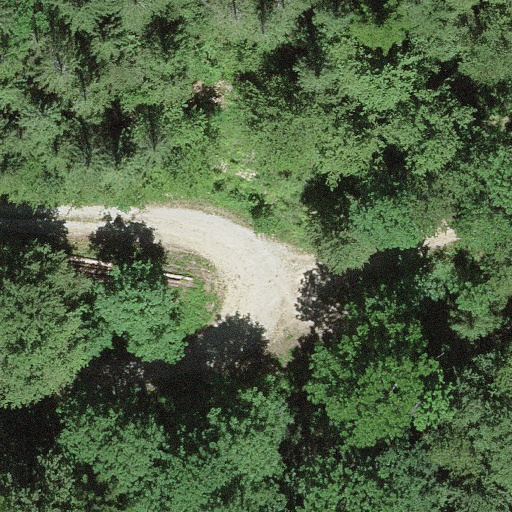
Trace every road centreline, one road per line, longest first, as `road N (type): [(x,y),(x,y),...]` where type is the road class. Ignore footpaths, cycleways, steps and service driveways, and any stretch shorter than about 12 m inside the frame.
road 1 (track): [(0,379),(192,364),(264,333),(291,280),(213,232),(0,223)]
road 2 (track): [(511,205),(291,280)]
